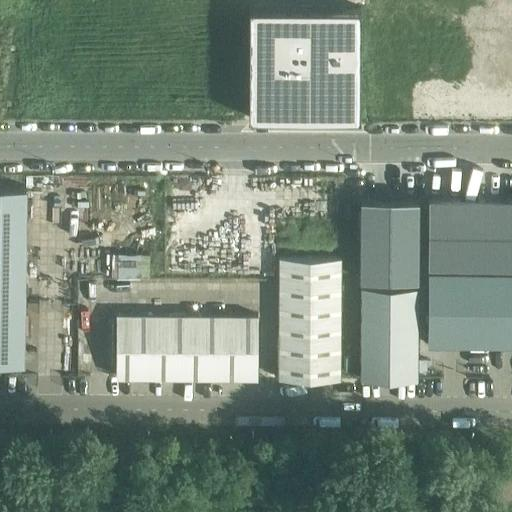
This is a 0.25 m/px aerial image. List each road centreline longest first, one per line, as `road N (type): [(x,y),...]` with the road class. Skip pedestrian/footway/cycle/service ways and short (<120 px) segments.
road 1 (unclassified): [(0,143),(511,146)]
road 2 (unclassified): [(511,411),(0,410)]
